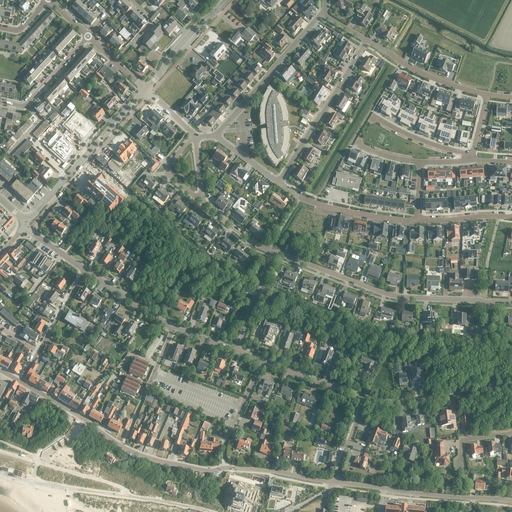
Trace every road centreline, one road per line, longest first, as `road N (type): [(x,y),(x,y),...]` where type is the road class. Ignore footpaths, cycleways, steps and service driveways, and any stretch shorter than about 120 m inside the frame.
road 1 (residential): [(19,380),(140,454),(222,468)]
road 2 (residential): [(485,301),(395,295),(271,252)]
road 3 (residential): [(334,482),(511,500)]
road 4 (secondary): [(25,217),(145,89)]
road 5 (residential): [(278,181),(367,39)]
road 6 (residential): [(216,135),(323,13)]
road 7 (residential): [(417,220),(338,209),(278,181)]
road 8 (residential): [(488,94),(426,75),(367,39)]
road 9 (tertiary): [(493,387),(394,404),(363,399)]
road 10 (residential): [(84,268),(19,380)]
road 11 (secondary): [(145,89),(226,0)]
